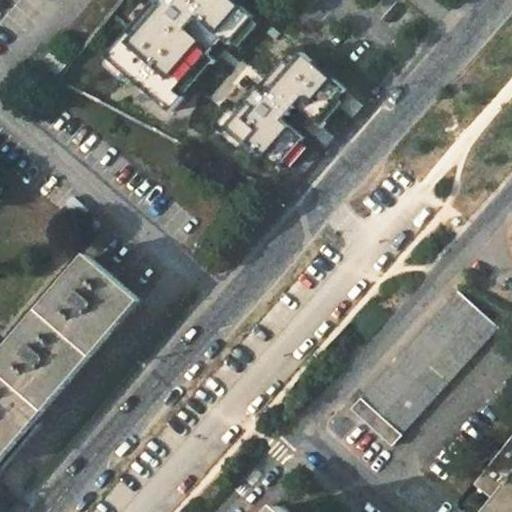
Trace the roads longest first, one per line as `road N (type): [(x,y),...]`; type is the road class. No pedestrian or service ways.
road 1 (residential): [(47,511),(492,0)]
road 2 (residential): [(296,426),(511,187)]
road 3 (residential): [(296,426),(391,511)]
